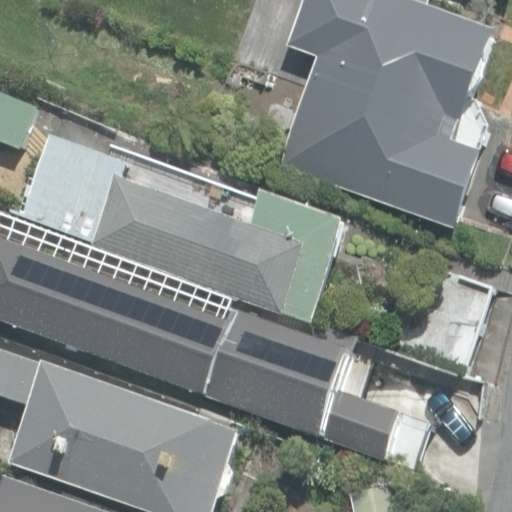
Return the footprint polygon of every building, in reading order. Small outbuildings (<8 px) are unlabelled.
[(285,169),(463,235),(491,158),(464,148),(506,36),(435,10),(438,0),(316,0),(297,51),(325,61),(285,169)] [(60,83),(182,132),(201,85),(116,51),(111,62),(74,47),(60,83)] [(0,141),(29,153),(46,111),(0,92),(0,141)] [(96,248),(320,329),(357,226),(271,196),(259,228),(125,180),(130,166),(63,142),(46,188),(35,184),(22,217),(97,244),(96,248)] [(217,397),(231,402),(255,335),(241,329),(242,326),(137,287),(143,270),(128,265),(121,282),(0,237),(0,318),(216,399),(217,397)] [(406,352),(469,376),(499,293),(437,270),(406,352)] [(17,465),(151,511),(220,511),(225,500),(233,497),(241,473),(237,466),(248,434),(53,365),(52,368),(0,349),(0,395),(37,409),(17,465)] [(418,429),(445,439),(459,403),(432,392),(418,429)] [(365,457),(431,482),(445,443),(379,419),(365,457)] [(104,511),(14,480),(2,511),(104,511)] [(354,497),(357,511),(403,511),(399,488),(354,497)]
